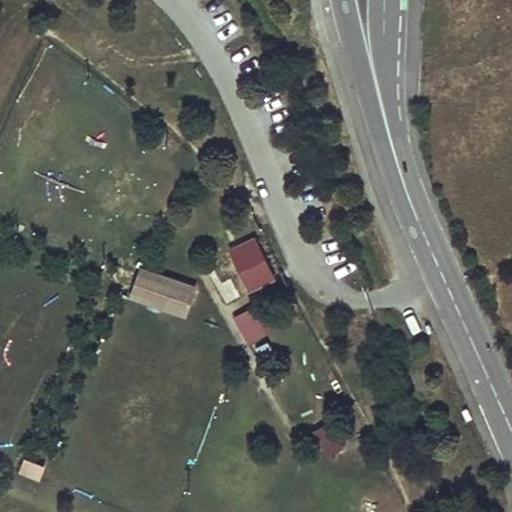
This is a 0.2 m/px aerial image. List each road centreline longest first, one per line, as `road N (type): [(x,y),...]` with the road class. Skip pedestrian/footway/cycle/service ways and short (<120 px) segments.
road 1 (unclassified): [(511,433),(410,199),(387,124)]
road 2 (unclassified): [(345,0),(387,124)]
road 3 (unclassified): [(387,124),(386,0)]
